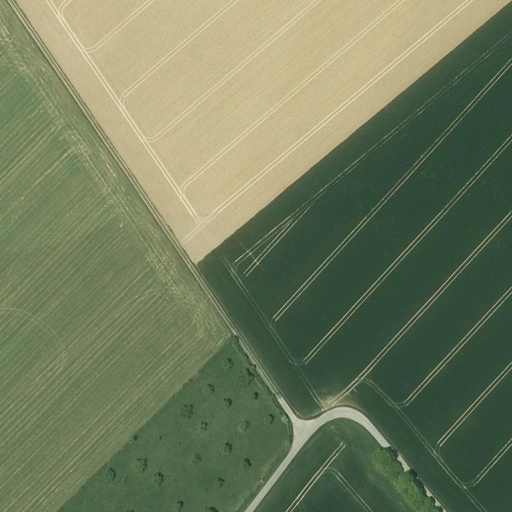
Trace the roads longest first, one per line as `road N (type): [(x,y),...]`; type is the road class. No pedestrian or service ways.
road 1 (track): [(10,0),(305,432)]
road 2 (track): [(249,511),(305,432),(332,411),(358,412),(447,511)]
